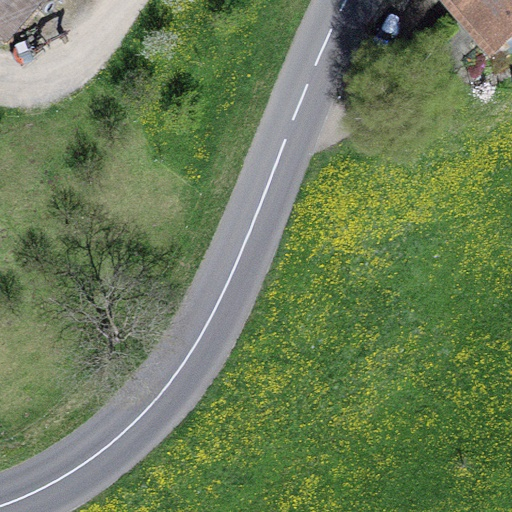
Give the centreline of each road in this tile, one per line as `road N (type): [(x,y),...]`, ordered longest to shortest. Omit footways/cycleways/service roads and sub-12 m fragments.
road 1 (tertiary): [(0,506),(122,437),(182,370),(347,0)]
road 2 (track): [(0,77),(30,103),(141,0)]
